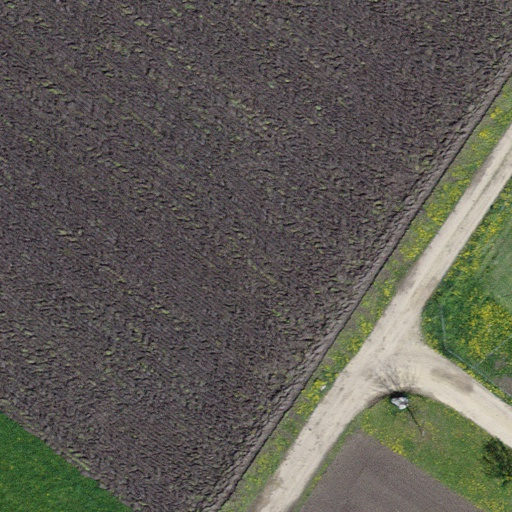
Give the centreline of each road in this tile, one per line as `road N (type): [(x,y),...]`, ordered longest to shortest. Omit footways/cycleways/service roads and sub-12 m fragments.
road 1 (track): [(280,511),(511,169)]
road 2 (track): [(511,427),(393,346)]
